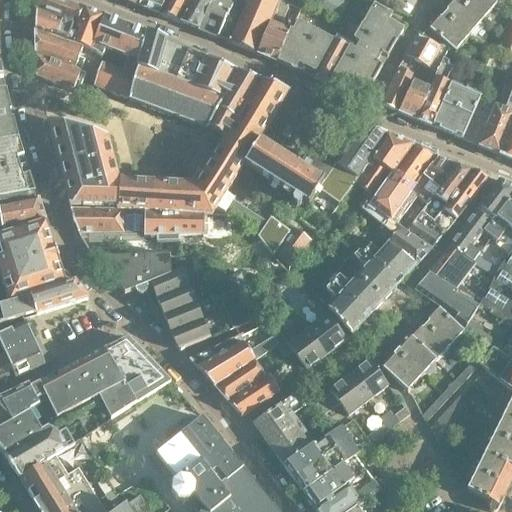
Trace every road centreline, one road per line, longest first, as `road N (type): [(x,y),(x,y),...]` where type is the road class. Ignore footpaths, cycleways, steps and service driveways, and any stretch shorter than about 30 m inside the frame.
road 1 (residential): [(130,321),(72,245),(44,174),(16,62),(17,0)]
road 2 (residential): [(361,114),(95,0)]
road 3 (residential): [(291,511),(231,428),(130,321)]
road 4 (residential): [(511,177),(361,114)]
road 5 (residential): [(0,392),(130,321)]
road 6 (residential): [(361,114),(432,0)]
